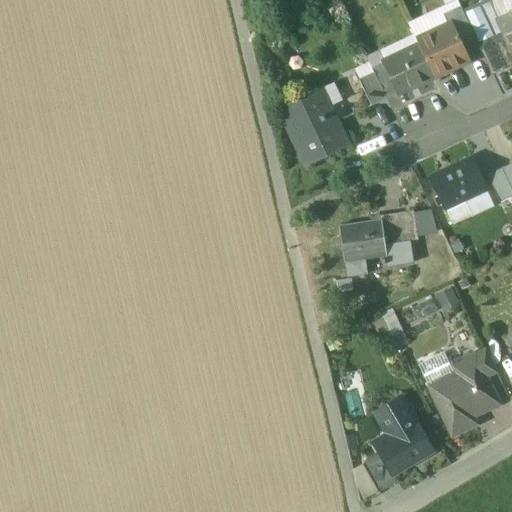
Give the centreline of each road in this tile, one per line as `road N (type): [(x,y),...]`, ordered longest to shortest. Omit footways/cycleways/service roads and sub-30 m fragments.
road 1 (track): [(355,511),(234,0)]
road 2 (residential): [(511,446),(402,511)]
